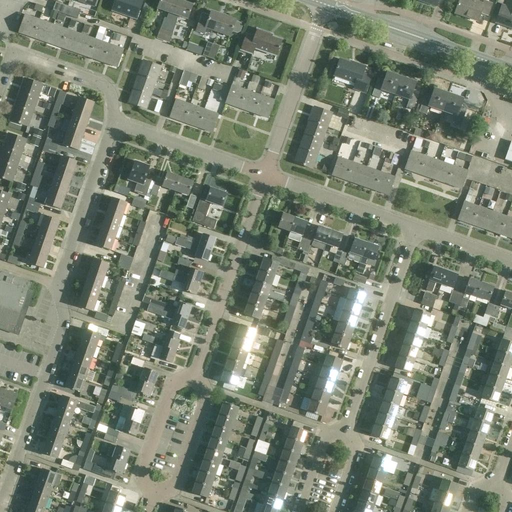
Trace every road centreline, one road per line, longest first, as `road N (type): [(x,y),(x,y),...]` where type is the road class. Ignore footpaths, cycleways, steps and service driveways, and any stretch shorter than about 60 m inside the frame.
road 1 (residential): [(0,506),(62,329),(57,287),(113,122)]
road 2 (residential): [(194,377),(263,175)]
road 3 (residential): [(346,428),(415,228)]
road 4 (residential): [(263,175),(324,4)]
road 5 (residential): [(0,92),(10,65),(34,61),(108,87),(113,122)]
road 6 (residential): [(415,228),(263,175)]
road 7 (tertiary): [(511,69),(359,16)]
road 8 (residential): [(263,175),(113,122)]
road 9 (residential): [(151,498),(175,484),(205,400),(194,377)]
road 10 (residential): [(194,377),(169,391),(141,471),(151,498)]
